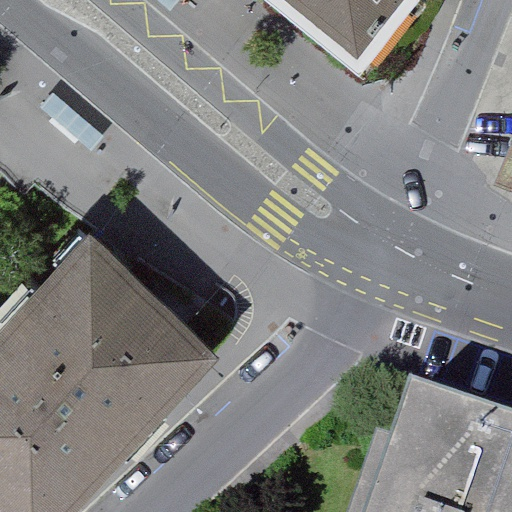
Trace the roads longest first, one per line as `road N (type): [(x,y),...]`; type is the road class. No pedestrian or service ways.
road 1 (tertiary): [(386,238),(299,192),(69,0)]
road 2 (residential): [(161,511),(339,343),(386,238)]
road 3 (residential): [(386,238),(498,0)]
road 4 (tertiary): [(511,296),(386,238)]
